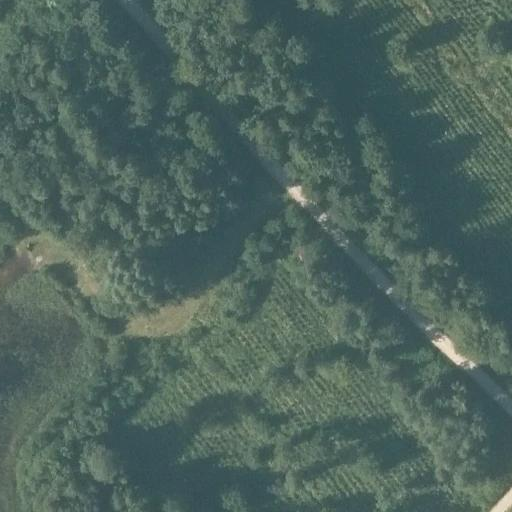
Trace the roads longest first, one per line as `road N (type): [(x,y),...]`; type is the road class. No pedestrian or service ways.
road 1 (track): [(511,409),(275,173),(133,10)]
road 2 (track): [(158,333),(275,173)]
